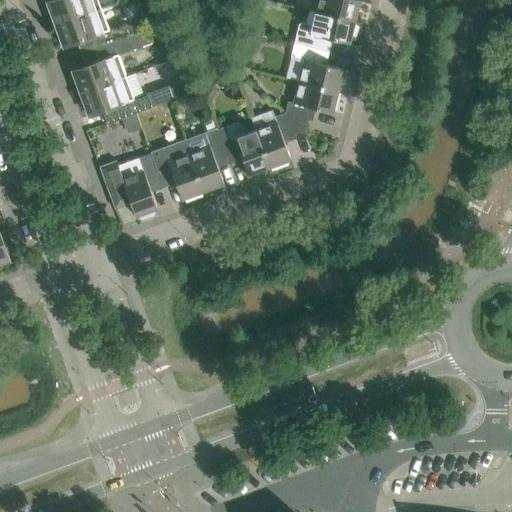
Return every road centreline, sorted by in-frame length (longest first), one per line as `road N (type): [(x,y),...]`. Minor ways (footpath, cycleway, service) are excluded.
road 1 (residential): [(100,258),(344,165),(387,0)]
road 2 (tertiary): [(176,463),(467,360)]
road 3 (tertiary): [(453,326),(162,424)]
road 4 (residential): [(100,258),(12,18)]
road 5 (residential): [(162,424),(100,258)]
road 6 (residential): [(57,274),(116,439)]
road 7 (residential): [(0,121),(57,274)]
road 8 (tertiary): [(116,439),(0,483)]
